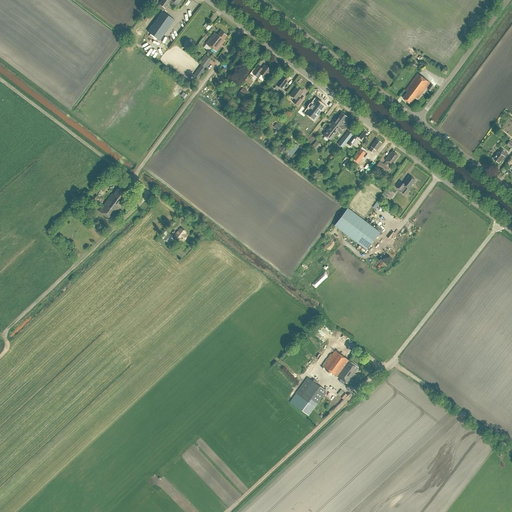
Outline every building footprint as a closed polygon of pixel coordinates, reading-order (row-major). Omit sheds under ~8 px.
[(164,8),(169,2),(171,4),(173,1),(177,4),(179,0),(162,0),(159,4),(164,8)] [(147,31),(160,40),(174,20),(162,11),(147,31)] [(168,40),(169,44),(175,42),(174,38),(179,36),(178,34),(180,33),(179,29),(174,31),(175,34),(169,36),(170,39),(168,40)] [(214,32),(205,43),(216,51),(225,40),(224,40),(227,36),(220,31),(217,35),(214,32)] [(182,45),(188,51),(193,48),(187,41),(182,45)] [(155,54),(147,50),(144,54),(152,59),(155,54)] [(221,70),(226,75),(229,71),(227,69),(230,65),(235,69),(240,62),(239,61),(242,57),(236,52),(228,63),(224,67),(223,67),(221,70)] [(193,75),(199,79),(206,69),(206,70),(207,68),(205,67),(211,59),(205,55),(199,63),(201,65),(193,75)] [(253,74),(257,76),(258,78),(258,77),(262,80),(265,77),(271,70),(264,65),(262,68),(258,66),(253,74)] [(415,98),(418,99),(430,83),(418,74),(405,90),(408,92),(403,98),(410,104),(415,98)] [(276,85),(281,89),(287,81),(282,76),(279,81),(275,78),(272,83),(275,86),(276,85)] [(293,102),(297,105),(301,100),(298,97),(303,91),(296,86),(290,95),(295,99),(293,102)] [(243,87),(238,94),(241,96),(243,94),(244,95),(247,91),(243,87)] [(273,97),(277,99),(278,98),(279,99),(282,94),(278,91),(273,97)] [(298,112),(304,117),(306,113),(314,119),(317,115),(318,115),(321,112),(320,111),(323,107),(315,101),(312,105),(311,104),(309,107),(310,108),(309,109),(308,111),(302,107),(298,112)] [(346,117),(341,113),(336,120),(334,119),(323,134),(330,140),(338,130),(342,133),(346,128),(343,125),(345,122),(343,121),(346,117)] [(361,139),(366,132),(361,128),(355,135),(353,134),(348,141),(351,144),(357,136),(361,139)] [(342,147),(349,139),(344,135),(340,140),(342,141),(339,145),(342,147)] [(369,150),(372,152),(374,149),(375,150),(381,143),(376,139),(371,146),(371,147),(369,150)] [(295,144),(288,154),(291,156),(299,147),(295,144)] [(355,155),(360,159),(366,151),(362,147),(355,155)] [(494,159),(499,163),(504,156),(505,157),(508,153),(501,148),(499,152),(494,159)] [(390,153),(385,160),(386,161),(384,164),(380,161),(377,165),(384,171),(387,167),(386,166),(388,162),(391,164),(397,156),(392,152),(391,153),(390,153)] [(395,187),(400,191),(404,195),(409,189),(408,189),(412,183),(413,183),(415,180),(409,175),(403,183),(399,181),(395,187)] [(120,199),(123,202),(122,201),(128,193),(119,186),(113,194),(112,193),(111,193),(116,197),(115,197),(119,200),(120,199)] [(382,194),(387,197),(392,191),(387,188),(382,194)] [(98,211),(110,219),(123,202),(120,199),(119,200),(115,197),(116,197),(111,193),(98,211)] [(377,207),(382,198),(379,196),(374,205),(377,207)] [(334,226),(366,250),(379,232),(347,208),(334,226)] [(92,225),(98,232),(101,230),(94,222),(92,225)] [(181,239),(183,241),(187,235),(185,233),(186,233),(184,232),(185,231),(181,228),(180,229),(179,229),(174,236),(180,241),(181,239)] [(168,233),(163,239),(168,243),(173,236),(168,233)] [(175,250),(177,251),(182,256),(186,251),(178,245),(175,250)] [(358,367),(335,350),(323,366),(346,383),(358,367)] [(309,377),(291,401),(310,415),(328,390),(309,377)] [(341,388),(337,393),(343,398),(347,394),(341,388)] [(329,395),(334,399),(338,395),(333,390),(329,395)] [(287,445),(291,440),(286,436),(282,440),(287,445)] [(488,477),(495,482),(504,470),(497,465),(488,477)]
